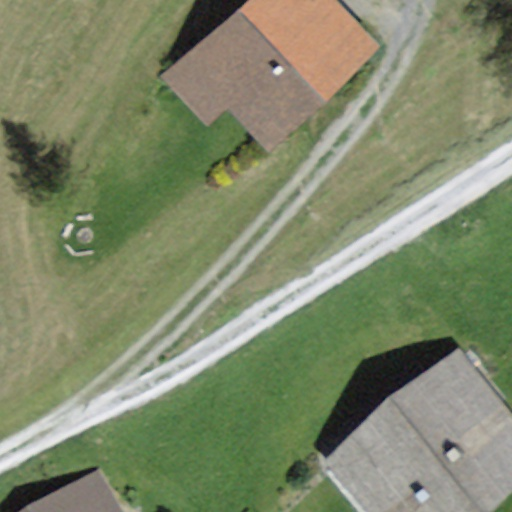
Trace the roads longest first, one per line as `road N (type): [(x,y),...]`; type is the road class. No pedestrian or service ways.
road 1 (track): [(0,461),(189,364),(511,155)]
road 2 (track): [(425,0),(385,85),(257,238),(78,417)]
